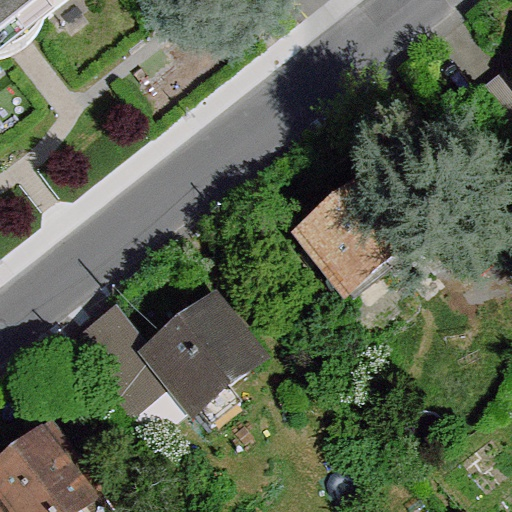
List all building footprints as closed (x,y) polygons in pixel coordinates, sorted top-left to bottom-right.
[(0,0),(0,55),(2,54),(33,30),(70,0),(0,0)] [(511,84),(505,76),(483,95),(511,129),(511,84)] [(375,185),(303,241),(349,300),(388,269),(398,282),(431,256),(375,185)] [(177,392),(197,416),(261,365),(217,311),(153,361),(177,392)] [(177,392),(153,361),(117,317),(73,350),(132,428),(177,392)] [(80,511),(98,498),(53,440),(0,483),(0,511),(80,511)] [(109,511),(98,498),(80,511),(109,511)]
